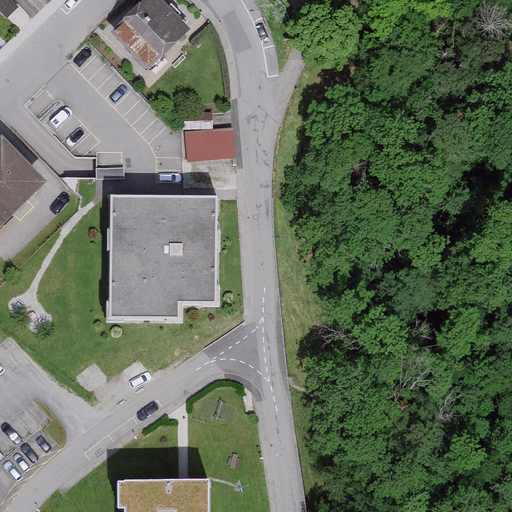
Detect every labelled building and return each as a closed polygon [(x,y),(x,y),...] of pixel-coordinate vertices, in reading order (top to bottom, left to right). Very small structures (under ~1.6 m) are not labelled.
[(187,34),(151,0),(147,0),(110,39),(148,75),(187,34)] [(230,158),(228,131),(183,135),(185,162),(230,158)] [(0,232),(44,190),(0,145),(0,232)] [(218,202),(114,201),(114,320),(180,320),(180,307),(217,307),(218,202)] [(208,511),(208,478),(119,479),(119,504),(129,504),(128,511),(208,511)]
